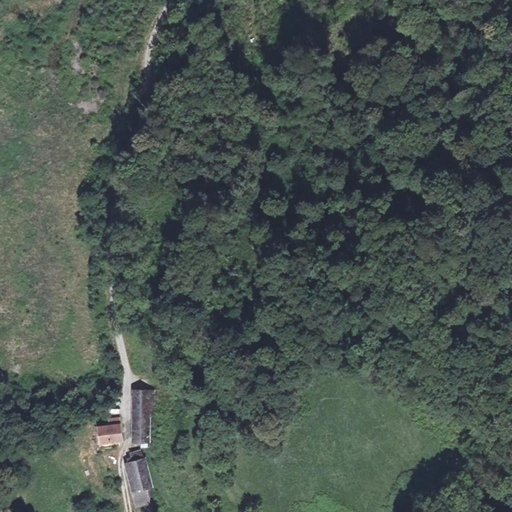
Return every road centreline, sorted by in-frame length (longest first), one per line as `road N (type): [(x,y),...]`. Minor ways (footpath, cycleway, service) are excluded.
road 1 (track): [(0,389),(105,392),(255,347),(302,348),(511,407)]
road 2 (unclassified): [(170,0),(110,228),(127,387)]
road 3 (track): [(128,511),(121,480),(127,387)]
